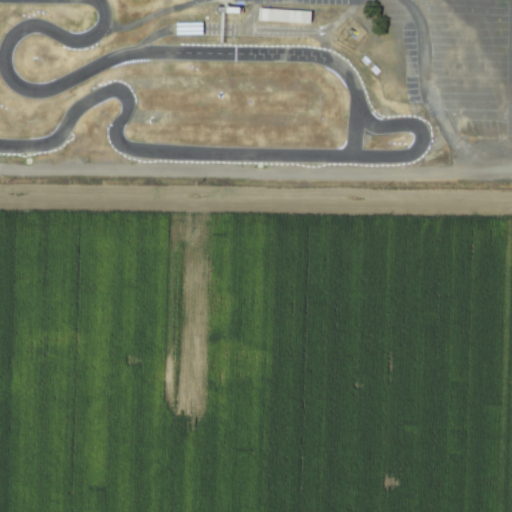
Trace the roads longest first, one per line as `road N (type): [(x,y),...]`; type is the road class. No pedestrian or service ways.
road 1 (track): [(511,170),(429,179),(0,175)]
road 2 (track): [(496,171),(461,149),(424,88),(415,15),(398,0)]
